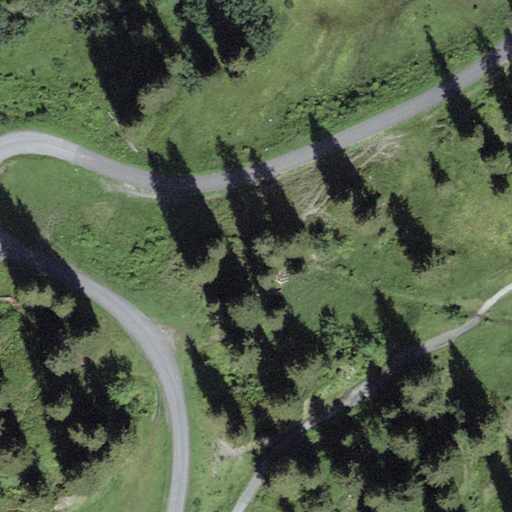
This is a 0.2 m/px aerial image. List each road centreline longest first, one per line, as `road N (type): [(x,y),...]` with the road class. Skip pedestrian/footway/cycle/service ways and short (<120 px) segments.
road 1 (unclassified): [(511,36),(424,102),(224,182),(124,175),(58,148),(0,149)]
road 2 (unclassified): [(0,242),(93,289),(152,344),(177,412),(175,511)]
